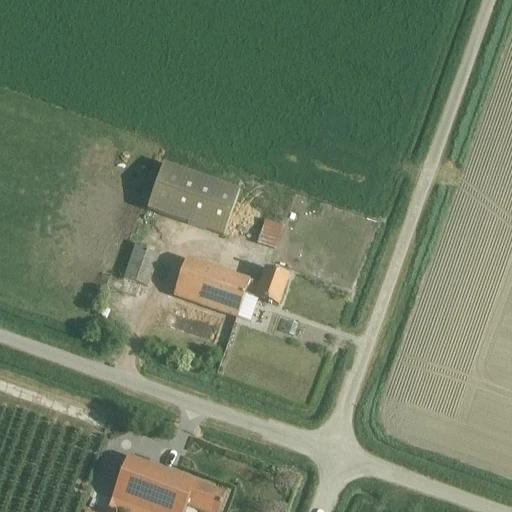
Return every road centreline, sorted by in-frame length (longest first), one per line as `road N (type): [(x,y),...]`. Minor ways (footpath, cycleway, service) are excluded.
road 1 (unclassified): [(334,455),(335,433),(488,0)]
road 2 (unclassified): [(334,455),(0,338)]
road 3 (unclassified): [(494,511),(334,455)]
